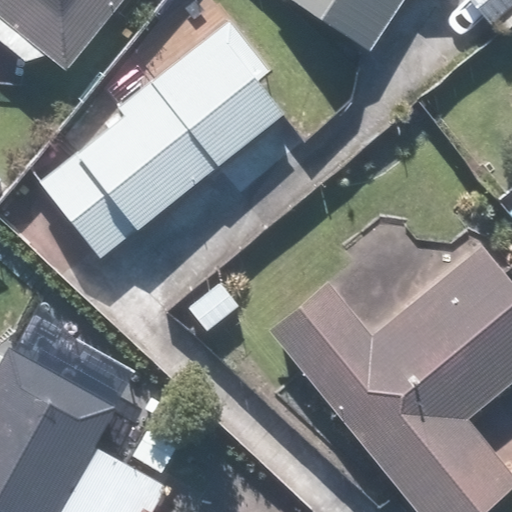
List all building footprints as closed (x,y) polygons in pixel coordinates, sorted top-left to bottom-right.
[(46,54),(62,67),(117,0),(0,0),(0,44),(20,61),(46,54)] [(215,0),(132,64),(155,93),(39,182),(96,255),(283,110),(260,80),(272,70),(217,0),(215,0)] [(288,0),(363,52),(399,0),(288,0)] [(511,0),(468,0),(485,21),(511,0)] [(366,332),(326,282),(268,329),(415,511),(481,511),(511,487),(511,475),(464,416),(511,377),(511,284),(478,242),(366,332)] [(242,309),(218,279),(181,308),(205,338),(242,309)] [(151,511),(166,486),(93,445),(114,407),(51,371),(61,351),(30,333),(20,351),(4,342),(0,349),(0,511),(151,511)]
